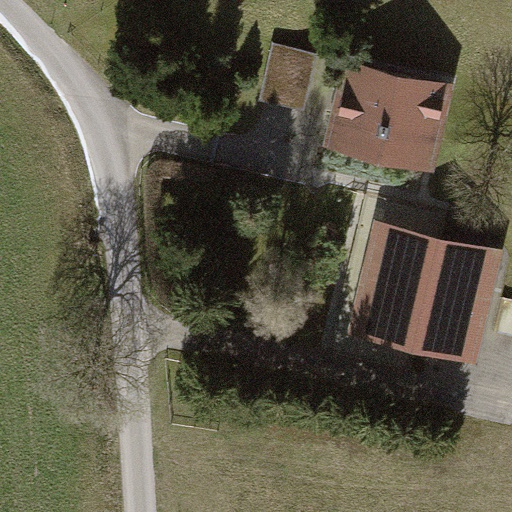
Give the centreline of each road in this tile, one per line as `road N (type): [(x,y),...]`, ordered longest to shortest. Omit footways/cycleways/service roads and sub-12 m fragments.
road 1 (track): [(486,412),(127,313)]
road 2 (track): [(127,313),(94,122),(60,63),(0,1)]
road 3 (track): [(307,168),(94,122)]
road 4 (track): [(143,511),(127,313)]
